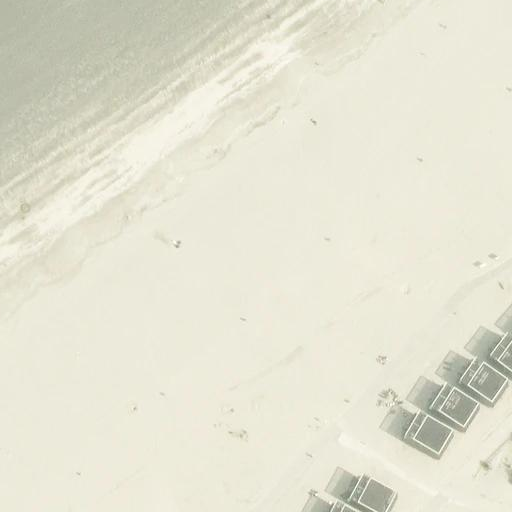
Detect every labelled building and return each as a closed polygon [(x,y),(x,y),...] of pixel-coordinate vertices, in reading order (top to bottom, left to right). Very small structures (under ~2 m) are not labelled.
[(511,345),(510,344),(501,355),(511,363),(511,345)] [(511,363),(501,355),(493,366),(511,381),(511,363)] [(480,369),(472,380),(500,400),(508,389),(480,369)] [(500,400),(472,380),(464,392),(492,412),(500,400)] [(449,393),(442,405),(471,424),(478,412),(449,393)] [(471,424),(442,405),(434,417),(463,436),(471,424)] [(423,421),(415,433),(445,451),(452,439),(423,421)] [(445,451),(415,433),(408,445),(438,463),(445,451)] [(390,511),(397,500),(363,482),(356,494),(388,511),(390,511)] [(388,511),(356,494),(349,507),(358,511),(388,511)]
